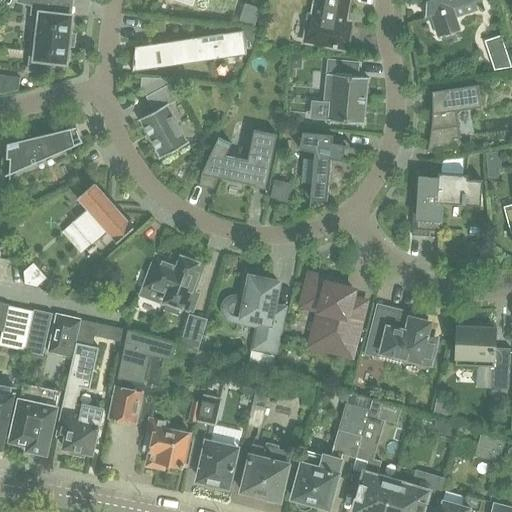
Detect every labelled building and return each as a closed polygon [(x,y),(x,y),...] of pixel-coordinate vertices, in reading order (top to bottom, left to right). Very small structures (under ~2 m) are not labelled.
[(66,63),(70,32),(72,15),(48,13),(49,8),(50,0),(17,0),(18,1),(33,4),(32,13),(40,14),(36,44),(32,43),(29,70),(33,70),(53,66),(54,61),(66,63)] [(351,23),(345,22),(348,0),(315,0),(312,16),(309,15),(308,23),(307,31),(307,35),(308,38),(311,41),(315,42),(318,43),(318,44),(346,49),(351,23)] [(426,5),(427,5),(430,13),(427,13),(427,12),(425,12),(425,16),(432,18),(438,36),(442,35),(443,35),(446,35),(448,35),(451,34),(453,33),(454,32),(455,31),(456,30),(460,29),(456,17),(478,10),(474,0),(426,0),(426,5)] [(243,30),(190,37),(190,38),(153,43),(154,44),(157,66),(211,58),(226,56),(226,57),(246,54),(243,30)] [(485,41),(494,69),(511,67),(501,35),(485,41)] [(291,55),(289,66),(296,67),(301,64),(302,57),(291,55)] [(359,62),(329,59),(327,73),(327,74),(335,75),(334,88),(326,87),(325,101),(331,102),(329,118),(329,119),(363,123),(364,121),(363,121),(367,78),(368,78),(368,77),(357,76),(359,62)] [(141,78),(141,88),(143,89),(147,95),(169,84),(166,78),(141,78)] [(169,84),(147,95),(155,110),(141,118),(162,157),(187,143),(167,105),(178,99),(170,83),(169,84)] [(428,144),(427,151),(455,147),(453,139),(460,138),(456,110),(482,106),(478,83),(432,90),(432,100),(432,108),(432,114),(432,123),(431,128),(430,137),(428,144)] [(7,143),(6,158),(10,158),(9,172),(5,174),(6,175),(9,174),(9,184),(10,184),(11,173),(83,142),(77,128),(77,129),(76,126),(7,143)] [(226,155),(231,143),(218,137),(201,173),(199,185),(214,188),(216,176),(254,184),(254,186),(266,188),(277,134),(253,130),(247,159),(226,155)] [(310,198),(327,200),(331,158),(342,161),(346,145),(332,142),(333,134),(303,131),(299,148),(314,152),(310,198)] [(500,174),(501,161),(503,151),(486,153),(488,176),(499,178),(500,174)] [(414,204),(412,234),(429,235),(429,229),(429,220),(441,221),(443,202),(462,203),(480,204),(482,180),(467,179),(468,174),(463,174),(443,172),(438,172),(419,171),(418,191),(417,199),(421,199),(420,205),(414,204)] [(73,222),(91,243),(106,230),(116,242),(134,226),(95,181),(77,197),(87,209),(73,222)] [(292,189),(273,185),(270,197),(276,199),(276,201),(289,203),(292,189)] [(165,300),(192,310),(199,293),(194,291),(204,264),(181,256),(178,263),(156,255),(149,274),(154,276),(149,288),(167,295),(165,300)] [(491,258),(479,259),(480,271),(492,270),(491,258)] [(48,277),(33,261),(23,271),(24,284),(25,284),(37,286),(37,287),(48,277)] [(275,352),(280,330),(269,328),(279,282),(264,279),(265,274),(246,270),(244,281),(244,285),(248,286),(245,299),(237,297),(232,297),(228,300),(225,303),(224,308),(225,313),(228,317),(232,319),(237,320),(258,325),(254,348),(275,352)] [(351,355),(361,319),(347,315),(354,290),(329,283),(330,279),(310,274),(302,305),(320,310),(311,344),(351,355)] [(0,301),(0,330),(3,331),(9,304),(0,301)] [(429,322),(426,321),(427,316),(414,313),(413,318),(410,317),(409,320),(391,316),(392,313),(376,309),(368,343),(382,347),(380,356),(401,362),(402,356),(420,361),(420,359),(431,362),(437,340),(425,337),(429,322)] [(57,314),(49,351),(72,356),(75,342),(76,339),(80,319),(57,314)] [(76,339),(75,342),(91,345),(94,335),(101,337),(103,324),(80,319),(76,339)] [(457,326),(455,364),(491,366),(490,388),(509,389),(511,348),(495,347),(496,328),(491,328),(489,325),(480,325),(477,327),(471,327),(471,328),(472,328),(472,330),(460,330),(460,328),(462,328),(462,327),(457,326)] [(135,422),(148,424),(142,454),(144,455),(144,454),(149,455),(147,464),(163,468),(164,463),(187,468),(188,464),(183,463),(190,432),(167,427),(168,422),(153,419),(167,358),(172,359),(176,343),(127,329),(117,377),(118,377),(109,417),(135,423),(135,422)] [(198,349),(203,334),(185,329),(181,344),(198,349)] [(72,356),(55,436),(56,436),(57,431),(66,433),(65,440),(63,447),(70,448),(69,453),(84,456),(85,451),(92,453),(102,409),(77,403),(81,387),(89,389),(93,372),(98,347),(91,345),(75,342),(72,356)] [(205,380),(202,394),(216,397),(219,383),(205,380)] [(23,382),(20,397),(19,397),(9,441),(27,445),(26,449),(47,454),(58,406),(40,402),(44,387),(23,382)] [(242,394),(253,396),(256,385),(244,383),(242,394)] [(256,384),(247,425),(260,428),(269,387),(256,384)] [(0,447),(3,448),(16,389),(0,385),(0,447)] [(301,462),(293,497),(295,498),(294,498),(296,499),(296,500),(296,505),(300,509),(305,510),(311,508),(313,504),(314,503),(315,504),(316,503),(318,504),(329,507),(338,472),(337,472),(342,453),(356,457),(362,435),(368,411),(369,408),(371,399),(348,392),(345,404),(338,429),(331,455),(324,453),(323,457),(304,452),(301,462)] [(210,425),(211,420),(215,420),(219,398),(202,395),(197,422),(195,432),(194,437),(191,451),(203,453),(198,477),(200,480),(212,483),(214,488),(223,490),(228,486),(229,487),(231,477),(237,447),(206,440),(210,425)] [(436,398),(432,414),(453,418),(455,408),(446,406),(448,400),(436,398)] [(363,473),(353,508),(355,511),(384,511),(393,480),(392,479),(389,476),(382,474),(379,475),(377,475),(381,461),(374,459),(385,419),(378,417),(382,402),(371,399),(369,408),(368,411),(362,435),(356,457),(367,460),(363,473)] [(454,435),(457,425),(436,419),(433,429),(454,435)] [(505,437),(481,430),(474,455),(499,462),(505,437)] [(280,500),(282,492),(291,452),(278,449),(278,445),(266,442),(265,447),(253,444),(241,491),(258,495),(265,497),(267,500),(274,502),(277,500),(280,500)] [(352,470),(363,473),(367,460),(356,457),(352,470)] [(433,475),(429,490),(440,493),(445,478),(433,475)] [(393,480),(384,511),(422,511),(429,490),(410,484),(408,481),(401,480),(396,480),(393,480)] [(471,511),(472,510),(479,511),(482,500),(467,496),(464,506),(440,500),(437,511),(471,511)] [(511,511),(511,506),(495,502),(492,511),(511,511)]
